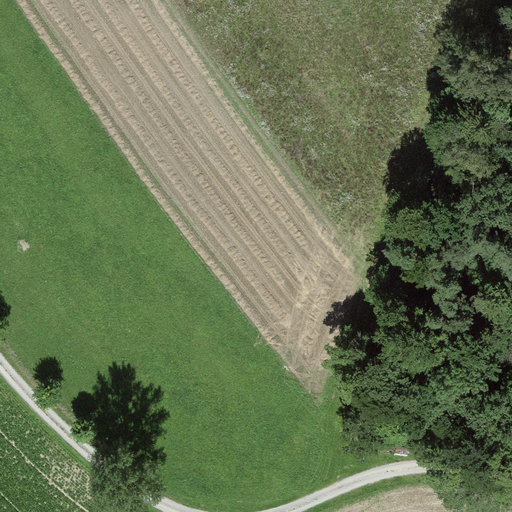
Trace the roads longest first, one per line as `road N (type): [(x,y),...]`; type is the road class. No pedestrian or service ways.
road 1 (track): [(0,364),(112,473),(182,511)]
road 2 (track): [(283,511),(413,468),(511,473)]
